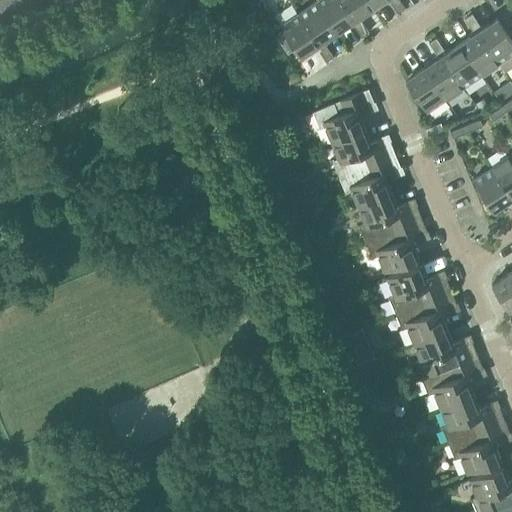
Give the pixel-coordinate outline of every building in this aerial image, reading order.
[(248,0),(252,5),(255,9),(265,3),(262,0),(248,0)] [(317,0),(316,1),(338,32),(352,22),(357,30),(365,25),(359,17),(356,20),(342,0),(317,0)] [(373,8),(368,0),(342,0),(356,20),(359,17),(373,8)] [(338,32),(316,1),(298,13),(320,44),(323,41),(338,32)] [(400,1),(393,6),(398,13),(405,8),(400,1)] [(322,54),(329,49),(323,41),(320,44),(298,13),(272,31),(288,53),(295,48),(301,57),(316,46),(322,54)] [(470,26),(477,21),(472,14),(465,18),(470,26)] [(477,21),(470,26),(475,33),(478,31),(499,62),(506,72),(511,67),(511,40),(497,18),(482,28),(477,21)] [(365,25),(357,30),(362,37),(369,32),(365,25)] [(461,43),(482,74),(499,62),(478,31),(475,33),(461,43)] [(434,50),(441,45),(436,38),(429,43),(434,50)] [(482,74),(461,43),(446,52),(441,45),(434,50),(439,57),(442,55),(463,86),(482,74)] [(329,49),(322,54),(326,61),(333,56),(329,49)] [(425,67),(446,98),(463,86),(442,55),(439,57),(425,67)] [(446,98),(425,67),(406,80),(427,111),(446,98)] [(331,141),(365,127),(359,113),(376,106),(368,88),(312,111),(319,128),(325,126),(331,141)] [(511,102),(511,95),(511,94),(501,102),(505,108),(511,102)] [(476,103),(481,111),(489,105),(484,97),(476,103)] [(491,120),(505,108),(501,102),(487,115),(491,120)] [(480,119),(465,125),(467,131),(468,132),(483,126),(480,119)] [(429,135),(444,129),(441,123),(426,129),(429,135)] [(453,138),(468,132),(467,131),(465,125),(450,131),(453,138)] [(365,127),(331,141),(338,158),(333,160),(339,176),(395,153),(388,136),(372,143),(365,127)] [(395,153),(339,176),(346,193),(351,190),(358,206),(392,192),(386,177),(402,171),(395,153)] [(511,158),(510,155),(491,167),(511,197),(511,158)] [(511,198),(511,197),(491,167),(473,179),(494,211),(511,198)] [(365,240),(421,217),(415,201),(398,208),(392,192),(358,206),(365,222),(359,224),(365,240)] [(297,195),(290,198),(293,205),(300,202),(297,195)] [(421,217),(365,240),(372,257),(378,255),(385,272),(419,258),(412,242),(429,235),(421,217)] [(395,312),(451,289),(444,273),(428,280),(421,263),(387,277),(394,294),(388,296),(395,312)] [(511,274),(504,280),(503,277),(492,284),(511,314),(511,274)] [(414,342),(447,328),(442,314),(458,307),(451,289),(395,312),(402,329),(407,327),(414,342)] [(352,328),(348,318),(341,321),(345,331),(352,328)] [(421,377),(477,354),(470,337),(454,344),(447,328),(414,342),(420,359),(415,361),(421,377)] [(477,354),(421,377),(428,394),(434,392),(440,407),(474,393),(468,379),(485,372),(477,354)] [(448,441),(504,418),(497,402),(481,409),(474,393),(440,407),(447,423),(441,426),(448,441)] [(504,418),(448,441),(455,458),(460,456),(467,473),(501,459),(495,443),(511,436),(504,418)] [(476,511),(482,511),(511,499),(511,480),(510,481),(503,465),(470,478),(477,495),(471,498),(476,511)] [(426,505),(422,497),(411,501),(415,511),(418,511),(423,510),(426,505)] [(511,511),(511,499),(482,511),(511,511)]
